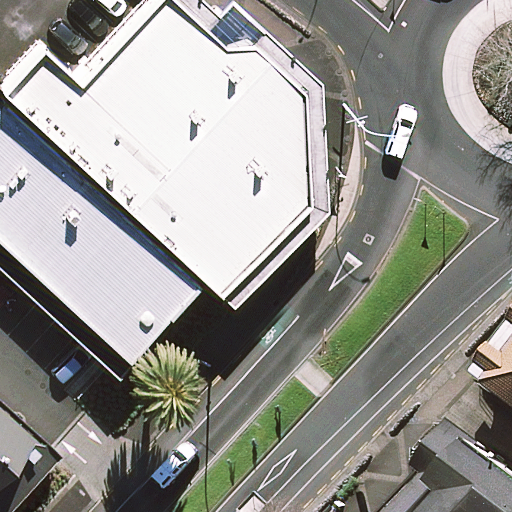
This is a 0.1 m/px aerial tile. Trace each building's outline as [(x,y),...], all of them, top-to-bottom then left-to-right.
[(297,86),(205,0),(146,0),(77,74),(40,40),(0,82),(0,92),(212,292),(303,196),(297,86)] [(0,240),(124,354),(193,279),(3,100),(0,102),(0,240)] [(511,332),(480,379),(511,397),(511,332)] [(0,511),(52,457),(0,409),(0,511)] [(511,511),(511,440),(488,421),(412,511),(511,511)]
